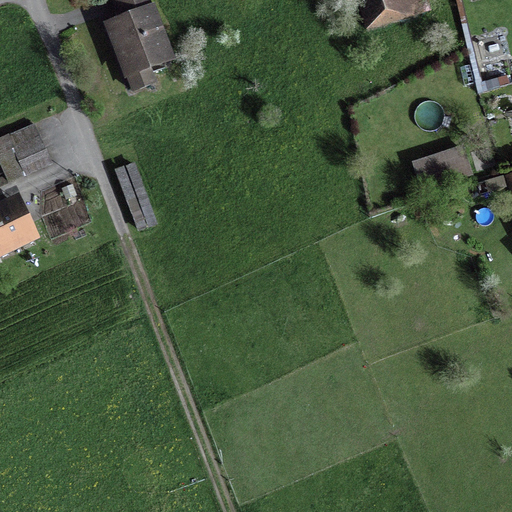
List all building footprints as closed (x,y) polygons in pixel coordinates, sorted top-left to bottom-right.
[(166,65),(139,0),(113,0),(112,1),(122,25),(108,31),(134,94),(149,89),(143,75),(166,65)] [(419,0),(359,0),(368,28),(423,12),(419,0)] [(48,122),(11,136),(22,167),(60,153),(48,122)] [(458,157),(413,169),(419,192),(464,181),(458,157)] [(18,214),(0,221),(0,258),(31,246),(18,214)]
